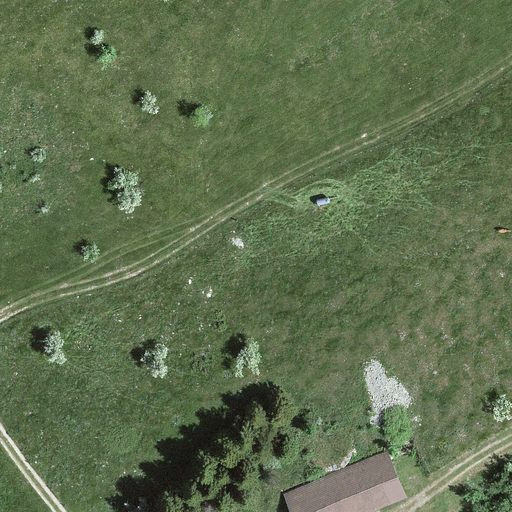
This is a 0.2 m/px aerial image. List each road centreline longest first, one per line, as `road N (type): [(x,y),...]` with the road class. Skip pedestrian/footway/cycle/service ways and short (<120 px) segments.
road 1 (track): [(0,311),(142,265),(269,182),(459,90),(511,54)]
road 2 (track): [(396,511),(511,430)]
